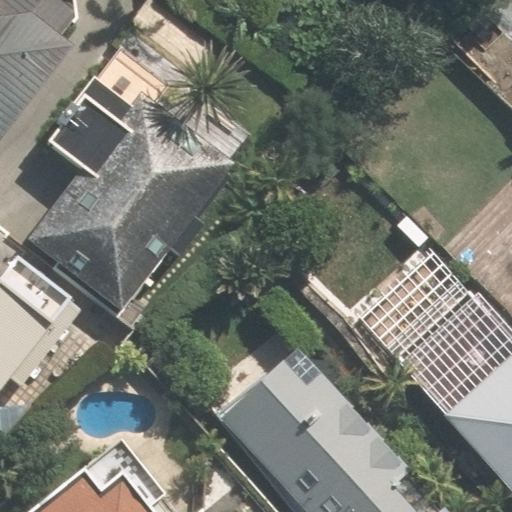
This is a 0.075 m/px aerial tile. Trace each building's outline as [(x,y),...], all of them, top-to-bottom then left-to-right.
[(0,0),(0,132),(63,50),(0,3),(0,0)] [(124,321),(238,172),(158,110),(169,95),(121,59),(53,146),(85,170),(26,246),(124,321)] [(0,398),(53,333),(2,292),(0,293),(0,398)] [(511,511),(511,359),(509,362),(466,313),(397,376),(440,424),(436,428),(510,511),(511,511)] [(287,369),(224,426),(302,511),(441,511),(322,380),(309,393),(287,369)] [(80,478),(37,511),(140,511),(123,489),(102,505),(80,478)]
